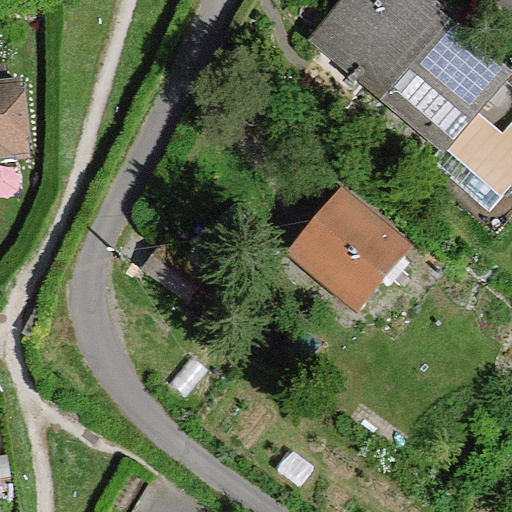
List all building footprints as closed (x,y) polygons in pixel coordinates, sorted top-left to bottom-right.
[(436,2),(433,0),(347,0),(313,40),(447,156),(480,117),(511,81),(511,80),(430,9),(436,2)] [(0,158),(31,155),(24,81),(8,83),(6,67),(0,68),(0,158)] [(480,117),(447,156),(436,168),(489,214),(511,187),(511,127),(503,137),(480,117)] [(342,188),(287,256),(355,311),(410,243),(342,188)] [(162,247),(144,272),(188,305),(206,281),(162,247)]
